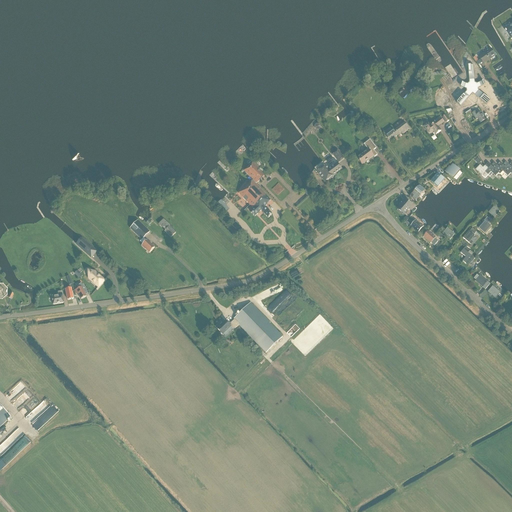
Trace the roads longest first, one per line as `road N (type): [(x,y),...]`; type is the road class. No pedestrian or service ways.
road 1 (tertiary): [(0,316),(248,282),(376,203)]
road 2 (tertiary): [(511,334),(376,203)]
road 3 (unclassified): [(376,203),(511,114)]
